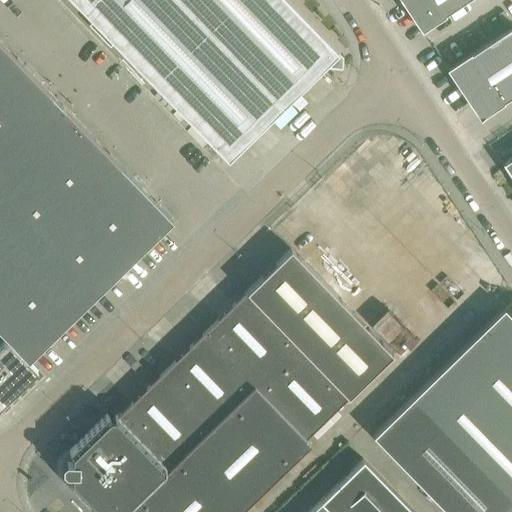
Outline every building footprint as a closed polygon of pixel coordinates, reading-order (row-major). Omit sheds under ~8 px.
[(73,0),(227,159),(322,67),(341,67),(342,57),(337,52),(287,0),(73,0)] [(402,0),(421,29),(465,0),(402,0)] [(511,94),(511,25),(448,68),(474,108),(475,107),(480,114),(501,100),(502,102),(511,94)] [(172,218),(109,153),(0,40),(0,330),(27,358),(172,218)] [(511,156),(503,162),(503,161),(502,162),(511,177),(511,156)] [(290,247),(246,290),(348,395),(392,353),(290,247)] [(305,437),(348,395),(246,290),(118,415),(168,471),(122,511),(236,511),(309,441),(305,437)] [(511,315),(503,307),(372,434),(448,511),(504,511),(511,505),(511,315)] [(0,404),(37,368),(27,358),(6,336),(0,341),(0,404)] [(122,511),(168,471),(118,415),(117,414),(114,416),(109,416),(107,414),(69,450),(70,452),(71,452),(71,460),(66,460),(65,460),(61,463),(61,468),(65,471),(66,471),(66,472),(71,472),(71,479),(70,479),(68,481),(98,511),(122,511)] [(414,511),(362,458),(319,500),(320,500),(308,511),(414,511)]
